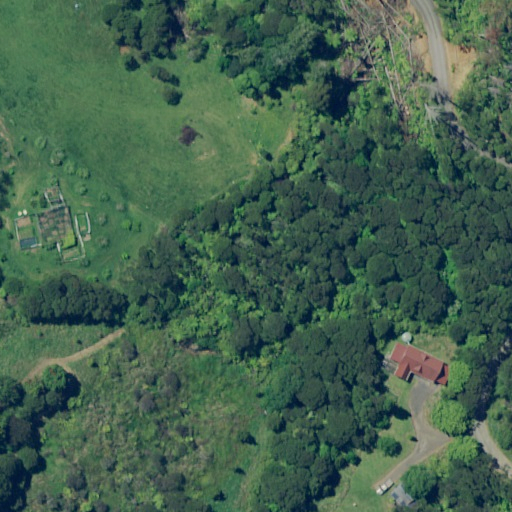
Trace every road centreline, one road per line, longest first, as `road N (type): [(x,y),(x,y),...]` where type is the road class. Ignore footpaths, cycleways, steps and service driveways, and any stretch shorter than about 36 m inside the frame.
road 1 (unknown): [(414,0),(430,31),(450,123),(511,153)]
road 2 (unknown): [(511,315),(483,348),(467,393),(467,419),(511,470)]
